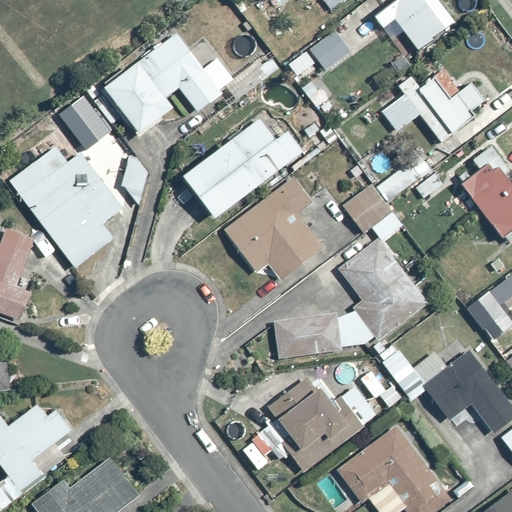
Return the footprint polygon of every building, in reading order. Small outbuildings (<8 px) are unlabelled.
[(451,23),(433,0),(395,0),(371,19),(379,30),(392,20),(416,51),(451,23)] [(202,68),(187,49),(173,32),(100,89),(135,135),(169,109),(161,100),(178,87),(198,113),(224,93),(220,89),(237,76),(220,55),(202,68)] [(348,52),(333,32),(308,51),(323,71),(348,52)] [(422,112),(443,140),(490,106),(472,82),(465,87),(449,65),(422,84),(414,73),(400,83),(407,92),(384,109),(399,129),(422,112)] [(275,136),(261,116),(178,177),(209,219),(300,152),(283,129),(275,136)] [(67,162),(55,146),(8,181),(71,267),(110,238),(100,225),(121,209),(79,153),(67,162)] [(147,172),(129,156),(120,184),(138,204),(147,172)] [(511,230),(511,182),(494,160),(464,184),(504,236),(511,230)] [(445,185),(432,170),(411,187),(424,202),(445,185)] [(309,202),(291,178),(222,230),(254,273),(265,264),(277,280),(321,247),(295,212),(309,202)] [(369,226),(378,238),(378,237),(380,241),(400,225),(366,183),(339,205),(361,232),(369,226)] [(32,238),(3,228),(0,236),(0,313),(18,320),(28,293),(14,287),(32,238)] [(338,347),(372,342),(426,303),(380,241),(378,237),(378,238),(336,268),(360,301),(349,310),(333,313),(270,322),(276,359),(339,350),(338,347)] [(500,311),(485,290),(463,307),(478,327),(500,311)] [(394,342),(375,356),(407,398),(426,383),(394,342)] [(0,351),(0,391),(9,390),(5,351),(0,351)] [(511,411),(468,356),(415,398),(441,430),(467,409),(489,437),(511,418),(511,411)] [(313,388),(304,376),(266,406),(275,418),(272,421),(297,452),(320,434),(332,449),(377,413),(354,385),(328,406),(313,388)] [(46,416),(35,403),(8,426),(0,416),(0,466),(6,475),(0,479),(0,508),(64,456),(53,443),(72,428),(56,408),(46,416)] [(431,511),(449,499),(394,426),(335,471),(358,502),(365,497),(375,511),(396,511),(401,508),(404,511),(431,511)] [(511,426),(498,437),(511,455),(511,426)] [(115,511),(137,495),(107,457),(67,488),(60,479),(29,503),(35,511),(115,511)] [(511,511),(511,508),(502,495),(478,511),(511,511)]
